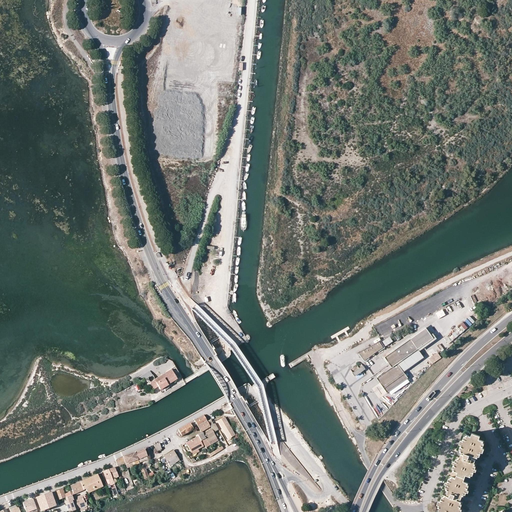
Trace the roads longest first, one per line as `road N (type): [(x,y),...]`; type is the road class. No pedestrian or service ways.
road 1 (primary): [(263,448),(148,249),(123,173),(110,75)]
road 2 (track): [(254,388),(140,446),(0,497)]
road 3 (primary): [(511,318),(395,435),(355,511)]
road 4 (unclassified): [(154,396),(226,353),(230,335),(220,317),(233,195)]
road 5 (primary): [(364,511),(400,447),(511,335)]
road 6 (track): [(337,346),(511,253)]
road 7 (residential): [(511,389),(461,413),(425,506)]
road 8 (track): [(511,264),(380,337)]
road 9 (unclassified): [(331,486),(254,388)]
